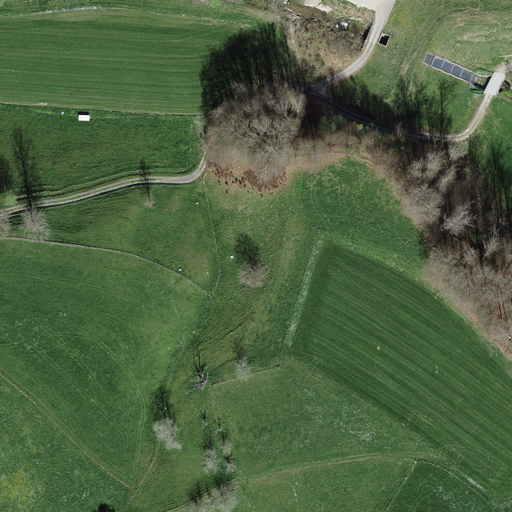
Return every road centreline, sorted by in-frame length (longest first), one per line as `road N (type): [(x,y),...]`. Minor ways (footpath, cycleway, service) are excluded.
road 1 (track): [(301,96),(220,127),(202,169),(188,179),(125,183),(0,215)]
road 2 (track): [(183,511),(250,481),(341,461),(438,460)]
road 3 (track): [(499,72),(471,129),(455,138),(374,124),(301,96)]
road 4 (track): [(301,96),(360,61),(388,0)]
